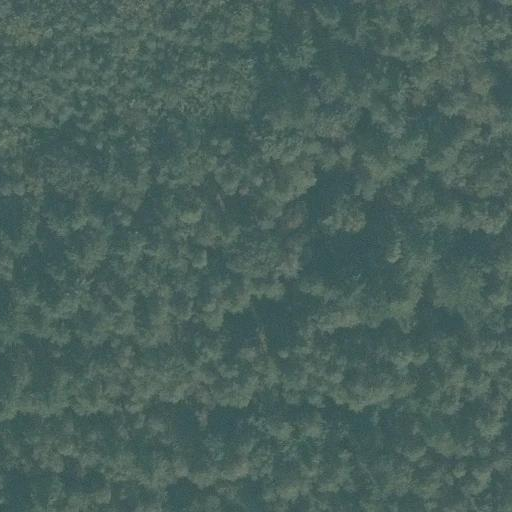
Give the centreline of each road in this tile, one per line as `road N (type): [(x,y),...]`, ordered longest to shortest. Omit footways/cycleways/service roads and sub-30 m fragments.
road 1 (track): [(0,386),(511,383)]
road 2 (track): [(437,0),(511,207)]
